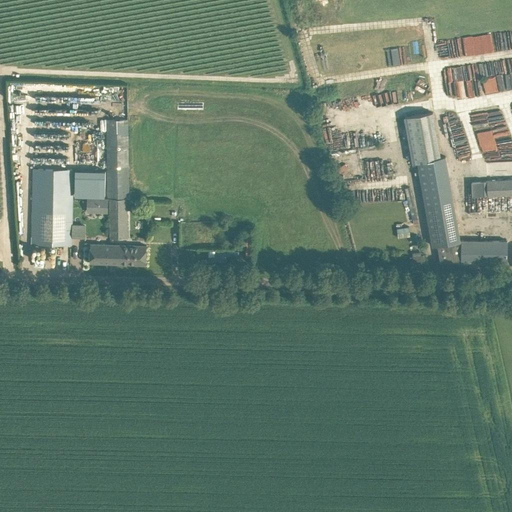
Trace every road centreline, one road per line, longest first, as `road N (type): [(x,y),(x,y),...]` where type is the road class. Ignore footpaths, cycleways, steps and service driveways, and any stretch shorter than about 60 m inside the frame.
road 1 (unclassified): [(511,286),(0,277)]
road 2 (unknown): [(511,96),(389,111)]
